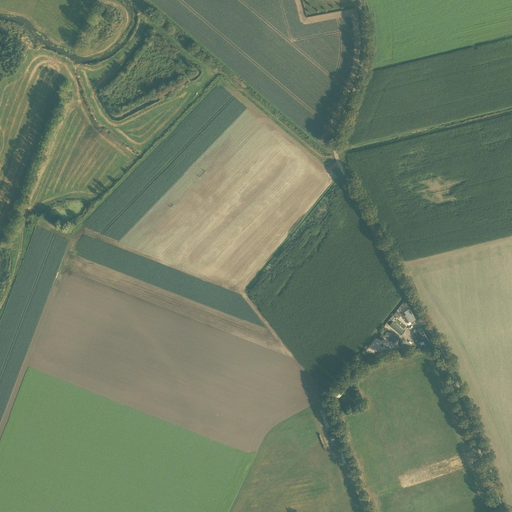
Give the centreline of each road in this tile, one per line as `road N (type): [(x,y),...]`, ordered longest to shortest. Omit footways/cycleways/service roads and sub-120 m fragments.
road 1 (residential): [(423,319),(335,153),(361,69),(359,0)]
road 2 (residential): [(503,511),(465,404),(423,319)]
